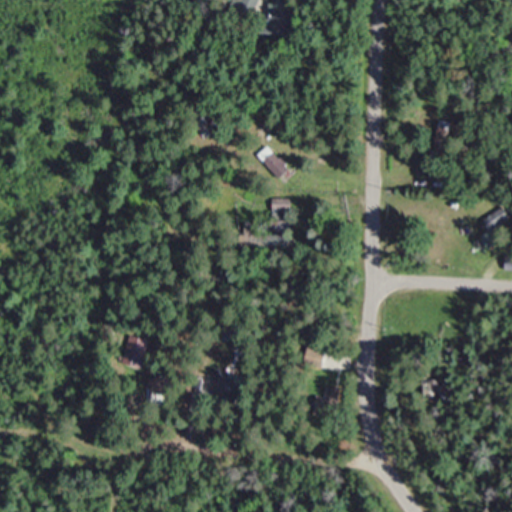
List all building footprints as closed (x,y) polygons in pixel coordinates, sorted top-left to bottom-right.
[(295,0),(273,2),(275,38),(297,36),(295,0)] [(292,168),(272,147),(263,156),(284,176),(292,168)] [(294,199),(278,199),(277,217),(293,217),(294,199)] [(492,233),(486,238),(494,249),(504,241),(497,231),(511,219),(511,215),(505,206),(484,222),(492,233)] [(292,253),(293,234),(266,233),(266,223),(248,223),(247,252),(292,253)] [(126,362),(146,368),(151,347),(131,342),(126,362)] [(169,378),(155,376),(153,395),(166,397),(169,378)] [(244,379),(223,379),(223,401),(244,401),(244,379)]
